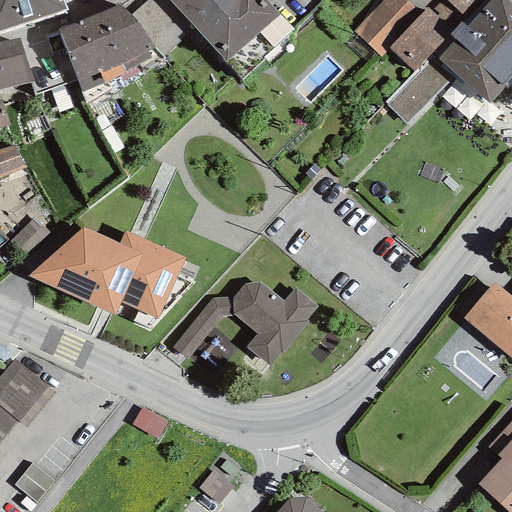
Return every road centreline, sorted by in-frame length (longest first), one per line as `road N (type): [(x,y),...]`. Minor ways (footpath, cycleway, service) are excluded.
road 1 (tertiary): [(511,194),(372,367),(329,402),(287,419)]
road 2 (tertiary): [(287,419),(206,412),(0,320)]
road 3 (residential): [(287,419),(408,511)]
